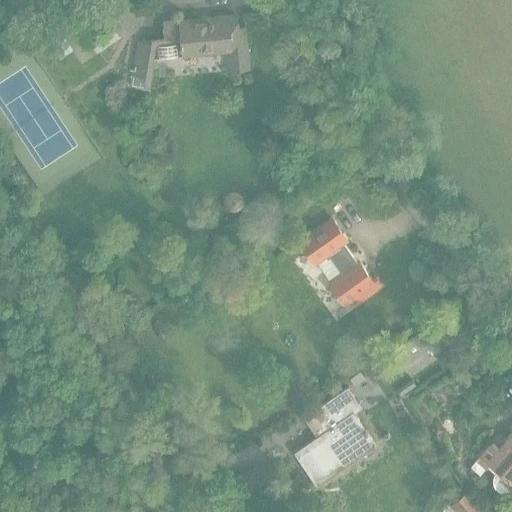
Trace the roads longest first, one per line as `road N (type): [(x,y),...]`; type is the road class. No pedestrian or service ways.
road 1 (residential): [(511,337),(395,170),(303,0)]
road 2 (track): [(130,511),(160,482),(147,426),(102,341),(0,189)]
